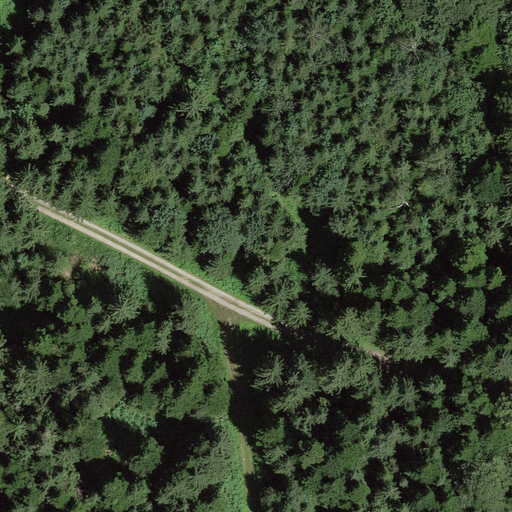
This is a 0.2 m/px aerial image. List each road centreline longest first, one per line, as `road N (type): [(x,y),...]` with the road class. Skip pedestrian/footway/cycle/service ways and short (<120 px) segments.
road 1 (track): [(0,188),(298,334),(436,374),(511,386)]
road 2 (track): [(264,511),(228,300)]
